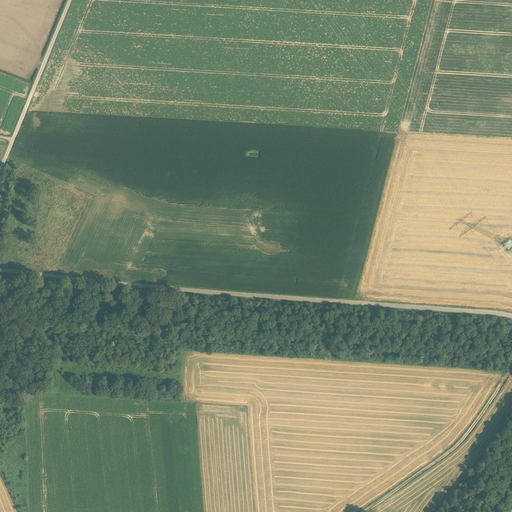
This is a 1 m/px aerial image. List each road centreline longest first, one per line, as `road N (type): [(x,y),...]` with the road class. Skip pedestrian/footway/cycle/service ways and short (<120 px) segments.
road 1 (unclassified): [(511,316),(0,269)]
road 2 (unclassified): [(0,170),(69,0)]
